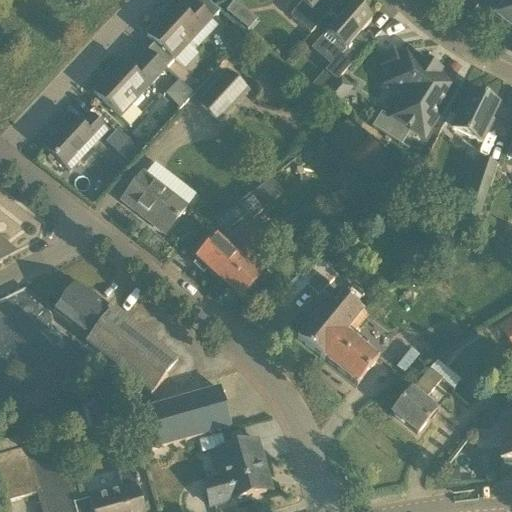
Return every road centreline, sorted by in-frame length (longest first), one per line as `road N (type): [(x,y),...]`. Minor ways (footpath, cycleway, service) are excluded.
road 1 (residential): [(330,511),(298,412),(261,368),(90,231)]
road 2 (residential): [(0,157),(144,0)]
road 3 (residential): [(511,73),(449,41),(399,0)]
